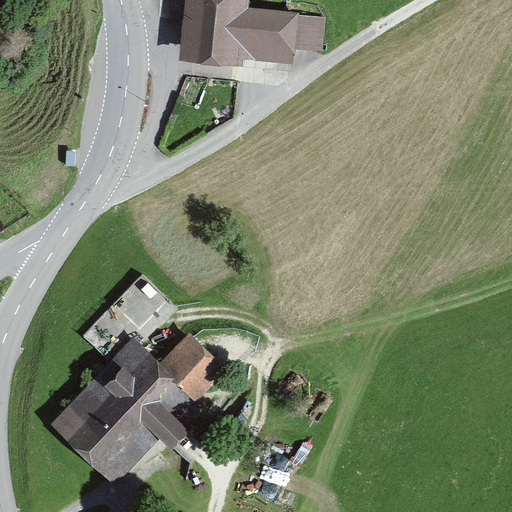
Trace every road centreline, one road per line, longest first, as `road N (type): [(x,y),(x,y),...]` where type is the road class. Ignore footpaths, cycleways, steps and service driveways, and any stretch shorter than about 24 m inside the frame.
road 1 (track): [(98,179),(175,165),(436,0)]
road 2 (track): [(511,285),(375,325),(275,339)]
road 3 (secondary): [(67,229),(98,179),(125,101),(121,0)]
road 4 (track): [(216,511),(264,394),(275,339)]
road 5 (secondary): [(0,353),(67,229)]
